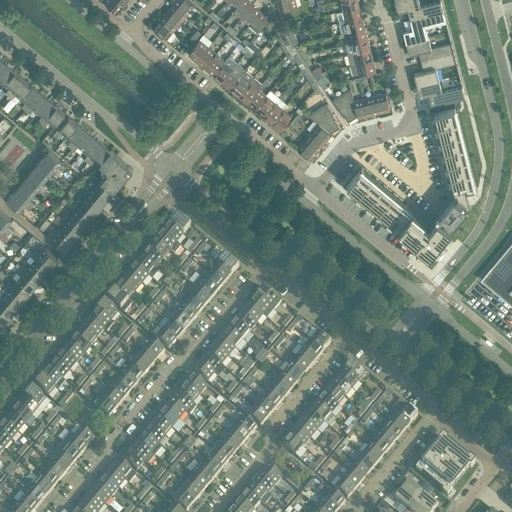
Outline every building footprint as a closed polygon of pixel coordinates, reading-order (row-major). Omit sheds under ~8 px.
[(124,3),(119,0),(101,0),(116,12),(124,3)] [(194,6),(187,0),(175,0),(173,3),(187,14),(194,6)] [(232,11),(241,0),(227,0),(227,1),(234,7),(232,11)] [(240,18),(252,4),(247,0),(241,0),(232,11),(240,18)] [(297,7),(295,0),(278,0),(277,0),(280,12),(297,7)] [(359,6),(357,0),(339,0),(342,10),(359,6)] [(443,10),(440,0),(420,5),(418,0),(395,0),(398,11),(410,8),(411,12),(408,13),(410,19),(443,10)] [(187,14),(173,3),(166,11),(180,22),(187,14)] [(249,25),(261,11),(252,4),(240,18),(249,25)] [(340,23),(362,17),(359,6),(342,10),(342,11),(337,12),(340,23)] [(428,37),(425,26),(446,21),(443,10),(410,19),(411,25),(414,24),(415,28),(403,31),(406,42),(428,37)] [(180,22),(166,11),(159,19),(173,31),(180,22)] [(258,32),(269,18),(261,11),(249,25),(258,32)] [(347,32),(365,27),(362,17),(340,23),(342,33),(347,32)] [(173,31),(159,19),(152,28),(166,40),(173,31)] [(367,38),(365,27),(347,32),(350,42),(367,38)] [(197,60),(208,46),(212,42),(203,34),(188,53),(197,60)] [(454,53),(451,43),(431,48),(428,37),(406,42),(409,54),(421,51),(422,55),(419,55),(421,61),(454,53)] [(370,48),(367,38),(350,42),(353,53),(370,48)] [(205,67),(216,53),(208,46),(197,60),(205,67)] [(349,64),(373,58),(370,48),(353,53),(347,54),(349,64)] [(213,74),(225,60),(216,53),(205,67),(213,74)] [(439,79),(436,68),(456,63),(454,53),(421,61),(422,68),(425,67),(426,70),(414,73),(417,85),(439,79)] [(221,81),(237,62),(228,55),(225,60),(213,74),(221,81)] [(375,70),(373,58),(349,64),(352,76),(375,70)] [(230,88),(245,69),(237,62),(221,81),(230,88)] [(0,81),(4,84),(15,71),(6,64),(0,71),(0,81)] [(238,94),(253,76),(245,69),(230,88),(238,94)] [(4,84),(9,89),(5,93),(8,96),(23,78),(15,71),(4,84)] [(246,102),(258,88),(262,83),(253,76),(238,94),(246,102)] [(20,98),(31,85),(23,78),(8,96),(11,99),(15,94),(20,98)] [(442,91),(439,80),(439,79),(417,85),(420,97),(431,94),(432,97),(430,98),(432,104),(465,96),(462,85),(442,91)] [(25,110),(40,92),(31,85),(20,98),(25,102),(21,107),(25,110)] [(255,108),(266,95),(258,88),(246,102),(255,108)] [(358,118),(350,88),(332,99),(338,109),(339,108),(348,122),(357,116),(357,118),(358,118)] [(368,115),(364,98),(354,101),(350,88),(358,118),(368,115)] [(263,115),(278,97),(270,90),(266,95),(255,108),(263,115)] [(37,112),(48,99),(40,92),(25,110),(28,113),(32,108),(37,112)] [(390,110),(385,93),(375,95),(379,112),(390,110)] [(379,112),(375,95),(364,98),(368,115),(379,112)] [(271,122),(287,104),(278,97),(263,115),(271,122)] [(41,124),(56,106),(48,99),(37,112),(42,116),(38,121),(41,124)] [(339,127),(331,114),(332,113),(326,103),(325,104),(308,115),(308,114),(308,115),(331,134),(332,134),(330,133),(339,127),(339,128),(339,127)] [(280,130),(291,116),(283,109),(287,104),(271,122),(280,130)] [(54,126),(64,114),(65,113),(56,106),(41,124),(45,126),(48,122),(54,126)] [(360,169),(347,185),(429,253),(467,207),(466,206),(469,202),(466,188),(474,185),(455,107),(435,112),(448,164),(454,190),(455,190),(455,192),(453,195),(454,196),(429,226),(404,205),(360,169)] [(331,134),(308,115),(318,123),(311,132),(324,143),(331,134)] [(66,137),(77,123),(68,116),(53,134),(57,137),(61,132),(66,137)] [(71,148),(86,130),(77,123),(66,137),(71,141),(67,145),(71,148)] [(83,150),(94,137),(86,130),(71,148),(74,151),(78,146),(83,150)] [(324,143),(311,132),(304,140),(317,151),(324,143)] [(87,162),(102,144),(94,137),(83,150),(88,154),(84,159),(87,162)] [(317,151),(304,140),(296,148),(310,160),(317,151)] [(99,164),(110,151),(102,144),(87,162),(90,165),(94,160),(99,164)] [(57,166),(62,161),(48,150),(41,159),(59,174),(62,170),(57,166)] [(114,191),(132,169),(110,151),(99,164),(107,171),(106,172),(107,172),(101,180),(114,191)] [(59,174),(41,159),(34,167),(47,178),(52,173),(56,177),(59,174)] [(47,178),(34,167),(27,175),(45,190),(48,187),(43,183),(47,178)] [(45,190),(27,175),(20,183),(34,194),(38,190),(42,194),(45,190)] [(114,191),(101,180),(97,185),(92,181),(89,185),(107,200),(114,191)] [(34,194),(20,183),(13,192),(31,207),(34,203),(30,200),(34,194)] [(107,200),(89,185),(86,188),(91,192),(87,197),(100,208),(107,200)] [(31,207),(13,192),(6,201),(19,212),(24,206),(29,210),(31,207)] [(100,208),(87,197),(83,202),(78,198),(75,201),(93,216),(100,208)] [(86,225),(93,216),(75,201),(72,205),(77,208),(73,213),(86,225)] [(12,220),(0,209),(0,224),(10,233),(13,229),(8,225),(12,220)] [(79,233),(86,225),(73,213),(69,218),(64,214),(61,218),(79,233)] [(183,236),(191,227),(177,216),(170,224),(183,236)] [(73,241),(79,233),(61,218),(59,221),(63,225),(59,230),(73,241)] [(10,233),(0,224),(0,234),(2,232),(7,236),(10,233)] [(183,236),(170,224),(163,233),(176,244),(183,236)] [(65,250),(73,241),(59,230),(55,235),(50,231),(47,235),(65,250)] [(176,244),(163,233),(156,241),(170,252),(176,244)] [(170,252),(156,241),(149,249),(163,260),(170,252)] [(511,242),(481,279),(511,304),(511,242)] [(58,258),(45,247),(40,252),(36,249),(33,252),(51,267),(58,258)] [(163,260),(149,249),(142,258),(156,269),(163,260)] [(51,267),(33,252),(30,255),(35,259),(31,264),(44,275),(51,267)] [(239,267),(226,256),(227,255),(222,252),(214,261),(218,265),(231,276),(239,267)] [(156,269),(142,258),(135,266),(149,277),(156,269)] [(44,275),(31,264),(27,269),(22,265),(19,268),(37,283),(44,275)] [(224,284),(231,276),(218,265),(211,273),(224,284)] [(149,277),(135,266),(128,274),(142,285),(149,277)] [(37,283),(19,268),(16,272),(21,276),(17,281),(30,292),(37,283)] [(224,284),(211,273),(204,281),(218,292),(224,284)] [(142,285),(128,274),(121,283),(135,294),(142,285)] [(23,300),(30,292),(17,281),(13,286),(8,282),(5,285),(23,300)] [(218,292),(204,281),(197,290),(211,301),(218,292)] [(135,294),(121,283),(114,291),(128,302),(135,294)] [(0,291),(0,294),(16,308),(23,300),(5,285),(0,291)] [(277,299),(264,288),(257,297),(274,311),(282,302),(278,298),(277,299)] [(204,309),(211,301),(197,290),(190,298),(204,309)] [(132,305),(128,302),(114,291),(107,299),(124,314),(132,305)] [(16,308),(0,294),(0,308),(9,317),(16,308)] [(274,311),(257,297),(250,305),(267,320),(274,311)] [(197,317),(204,309),(190,298),(183,306),(197,317)] [(118,313),(105,302),(98,311),(111,322),(118,313)] [(267,320),(250,305),(243,313),(256,324),(263,316),(267,320)] [(197,317),(183,306),(176,314),(190,326),(197,317)] [(9,317),(0,308),(0,322),(2,325),(9,317)] [(111,322),(98,311),(91,319),(104,331),(104,330),(107,333),(114,325),(111,322)] [(256,324),(243,313),(236,322),(249,333),(256,324)] [(183,334),(190,326),(176,314),(170,323),(183,334)] [(104,331),(91,319),(84,328),(97,339),(104,331)] [(249,333),(236,322),(229,330),(242,341),(249,333)] [(176,342),(183,334),(170,323),(163,331),(176,342)] [(97,339),(84,328),(77,336),(90,347),(97,339)] [(242,341),(229,330),(222,338),(235,349),(242,341)] [(169,351),(176,342),(163,331),(155,340),(169,351)] [(331,344),(318,333),(317,333),(310,342),(323,353),(331,344)] [(90,347),(77,336),(70,344),(83,355),(90,347)] [(235,349),(222,338),(215,346),(229,357),(235,349)] [(165,352),(151,341),(144,350),(157,361),(165,352)] [(323,353),(310,342),(303,350),(316,361),(323,353)] [(83,355),(70,344),(63,352),(76,364),(83,355)] [(229,357),(215,346),(208,355),(222,366),(229,357)] [(157,361),(144,350),(137,358),(150,369),(157,361)] [(316,361),(303,350),(296,358),(309,369),(316,361)] [(76,364),(63,352),(56,361),(69,372),(76,364)] [(222,366),(208,355),(201,363),(215,374),(222,366)] [(143,377),(150,369),(137,358),(130,366),(143,377)] [(309,369),(296,358),(289,366),(302,378),(309,369)] [(69,372),(56,361),(49,369),(63,380),(69,372)] [(247,373),(254,365),(251,362),(244,371),(247,373)] [(366,373),(352,362),(345,371),(359,382),(366,373)] [(143,377),(130,366),(126,363),(119,371),(137,386),(143,377)] [(215,374),(201,363),(194,372),(207,383),(215,374)] [(302,378),(289,366),(282,375),(296,386),(302,378)] [(63,380),(49,369),(42,377),(56,389),(63,380)] [(137,386),(119,371),(123,374),(116,383),(129,394),(137,386)] [(352,390),(359,382),(345,371),(338,379),(352,390)] [(289,394),(296,386),(282,375),(275,383),(289,394)] [(207,387),(194,376),(186,385),(200,396),(207,387)] [(56,389),(42,377),(35,386),(48,397),(56,389)] [(345,399),(352,390),(338,379),(331,388),(345,399)] [(129,394),(116,383),(109,391),(123,402),(129,394)] [(289,394),(275,383),(268,391),(282,402),(289,394)] [(200,396),(186,385),(179,393),(193,404),(200,396)] [(123,402),(109,391),(105,388),(98,396),(102,399),(116,410),(123,402)] [(345,399),(331,388),(324,396),(338,407),(345,399)] [(46,400),(33,389),(25,397),(39,409),(46,400)] [(282,402),(268,391),(262,399),(275,410),(282,402)] [(193,404),(179,393),(172,402),(186,413),(193,404)] [(338,407),(324,396),(317,404),(331,415),(338,407)] [(39,409),(25,397),(19,406),(32,417),(39,409)] [(116,410),(102,399),(95,408),(108,419),(116,410)] [(275,410),(262,399),(255,408),(268,419),(275,410)] [(417,416),(404,405),(405,404),(400,400),(392,410),(397,414),(410,425),(417,416)] [(179,421),(186,413),(172,402),(166,410),(179,421)] [(364,414),(371,406),(365,402),(359,409),(361,411),(360,411),(364,414)] [(324,423),(331,415),(317,404),(311,412),(324,423)] [(32,417),(19,406),(11,414),(25,425),(32,417)] [(268,419),(255,408),(247,416),(261,428),(268,419)] [(172,429),(179,421),(166,410),(158,418),(172,429)] [(324,423),(311,412),(304,421),(317,432),(324,423)] [(25,425),(11,414),(5,422),(18,434),(25,425)] [(410,425),(397,414),(390,422),(403,433),(410,425)] [(172,429),(158,418),(152,426),(165,437),(172,429)] [(249,438),(256,429),(243,418),(236,426),(249,438)] [(310,440),(317,432),(304,421),(297,429),(310,440)] [(18,434),(5,422),(0,427),(0,432),(11,442),(18,434)] [(396,442),(403,433),(390,422),(383,430),(396,442)] [(165,437),(152,426),(145,435),(158,446),(165,437)] [(249,438),(236,426),(229,435),(242,446),(249,438)] [(87,449),(94,440),(81,429),(73,438),(87,449)] [(303,448),(310,440),(297,429),(290,437),(303,448)] [(389,450),(396,442),(383,430),(376,439),(389,450)] [(11,442),(0,432),(0,446),(4,450),(11,442)] [(87,449),(73,438),(70,434),(63,443),(67,446),(80,457),(87,449)] [(162,449),(158,446),(145,435),(138,443),(155,457),(162,449)] [(242,446),(229,435),(222,443),(235,454),(242,446)] [(296,457),(303,448),(290,437),(283,446),(296,457)] [(420,466),(416,470),(421,475),(422,473),(444,491),(443,493),(448,497),(452,492),(450,491),(469,468),(471,469),(475,464),(470,460),(469,461),(447,443),(448,442),(443,438),(439,443),(440,444),(421,467),(420,466)] [(383,458),(389,450),(376,439),(369,447),(383,458)] [(155,457),(138,443),(131,451),(144,462),(148,466),(155,457)] [(235,454),(222,443),(215,451),(228,462),(235,454)] [(80,457),(67,446),(60,454),(73,465),(80,457)] [(375,467),(383,458),(369,447),(362,456),(375,467)] [(144,462),(131,451),(124,460),(137,471),(144,462)] [(228,462),(215,451),(208,459),(221,471),(228,462)] [(66,474),(73,465),(60,454),(53,463),(66,474)] [(368,475),(375,467),(362,456),(355,464),(368,475)] [(221,471),(208,459),(201,468),(215,479),(221,471)] [(133,472),(119,461),(112,470),(125,481),(133,472)] [(66,474),(53,463),(46,471),(59,482),(66,474)] [(362,483),(368,475),(355,464),(348,472),(362,483)] [(282,478),(268,467),(261,475),(275,486),(282,478)] [(215,479),(201,468),(194,476),(207,487),(215,479)] [(125,481),(112,470),(105,478),(119,489),(125,481)] [(59,482),(46,471),(39,479),(52,490),(59,482)] [(355,491),(362,483),(348,472),(341,480),(355,491)] [(275,486),(261,475),(254,484),(268,495),(275,486)] [(201,495),(207,487),(194,476),(187,484),(201,495)] [(119,489),(105,478),(98,486),(112,498),(119,489)] [(45,499),(52,490),(39,479),(32,487),(45,499)] [(347,500),(355,491),(341,480),(334,489),(347,500)] [(424,494),(409,482),(402,490),(416,503),(424,494)] [(194,504),(201,495),(187,484),(180,493),(194,504)] [(268,495),(254,484),(247,492),(261,503),(268,495)] [(112,498),(98,486),(91,495),(105,506),(112,498)] [(38,507),(45,499),(32,487),(25,496),(38,507)] [(345,503),(328,488),(320,497),(338,511),(345,503)] [(416,503),(402,490),(394,499),(406,509),(402,511),(407,511),(409,511),(416,503)] [(261,503),(247,492),(240,500),(254,511),(261,503)] [(186,511),(194,504),(180,493),(173,501),(185,511),(186,511)] [(432,511),(438,506),(424,494),(416,503),(427,511),(432,511)] [(99,511),(105,506),(91,495),(84,503),(94,511),(99,511)] [(26,511),(34,511),(38,507),(25,496),(18,504),(26,511)] [(337,511),(338,511),(320,497),(314,505),(321,511),(337,511)] [(237,511),(253,511),(254,511),(240,500),(233,509),(237,511)] [(78,511),(94,511),(84,503),(77,511),(78,511)] [(409,511),(427,511),(416,503),(409,511)]
